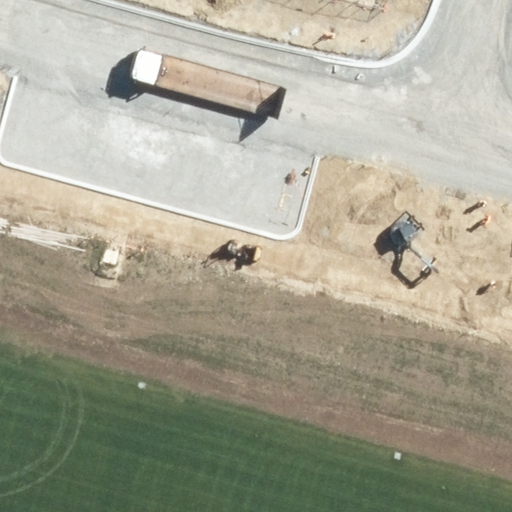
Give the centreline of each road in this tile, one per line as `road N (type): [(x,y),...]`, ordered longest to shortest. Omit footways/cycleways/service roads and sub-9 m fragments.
road 1 (residential): [(427,123),(0,16)]
road 2 (residential): [(427,123),(460,0)]
